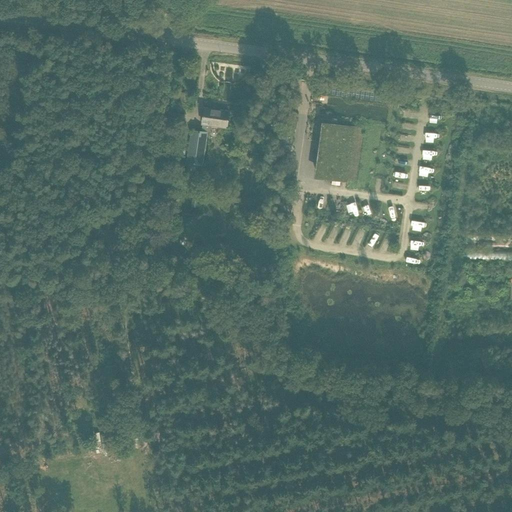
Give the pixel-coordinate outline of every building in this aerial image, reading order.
[(204,108),(201,132),(207,133),(210,133),(211,125),(226,127),(229,112),(204,108)] [(276,144),(290,146),(296,114),(282,111),(276,144)] [(323,134),(317,176),(332,178),(331,184),(339,185),(340,179),(347,180),(354,129),(334,126),(335,120),(319,118),(317,134),(323,134)] [(207,133),(201,132),(191,130),(187,163),(202,165),(207,133)] [(287,178),(285,189),(293,190),(294,179),(287,178)] [(190,206),(196,207),(199,189),(192,188),(190,206)] [(172,210),(174,200),(166,199),(164,209),(172,210)] [(463,248),(463,259),(507,260),(507,248),(511,248),(511,236),(464,235),(463,248)]
